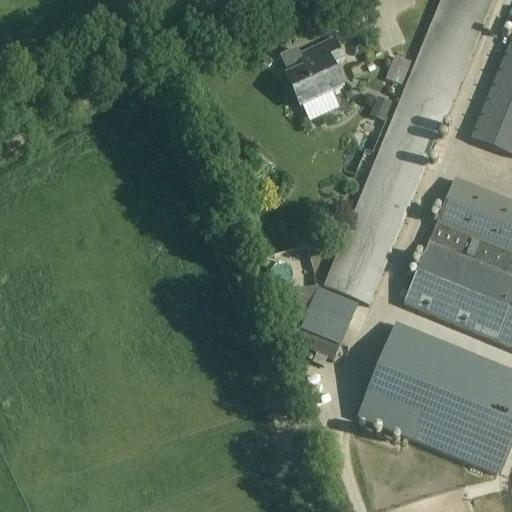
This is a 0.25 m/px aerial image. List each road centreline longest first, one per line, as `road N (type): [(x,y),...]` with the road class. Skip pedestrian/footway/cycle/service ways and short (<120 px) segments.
road 1 (track): [(0,148),(203,32),(299,0)]
road 2 (unknown): [(445,162),(351,408)]
road 3 (unknown): [(511,1),(445,162)]
